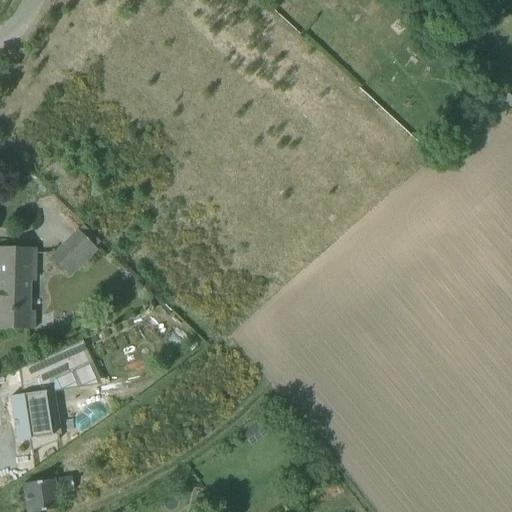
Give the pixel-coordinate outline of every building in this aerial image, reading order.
[(469,88),(463,102),(474,106),(480,93),(469,88)] [(101,242),(84,225),(77,231),(77,230),(49,256),(69,277),(97,251),(94,249),(101,242)] [(0,328),(34,329),(34,312),(29,311),(30,282),(35,282),(35,248),(0,247),(0,328)] [(32,455),(32,451),(56,441),(56,436),(49,391),(47,391),(45,381),(67,371),(68,373),(72,371),(71,369),(86,363),(78,344),(80,343),(80,341),(18,369),(18,373),(26,370),(30,380),(26,382),(26,383),(21,385),(22,394),(10,396),(17,441),(29,439),(31,456),(32,455)] [(73,490),(85,488),(83,475),(71,477),(73,490)] [(27,511),(37,511),(47,511),(57,509),(54,493),(73,490),(71,477),(23,484),(27,511)]
